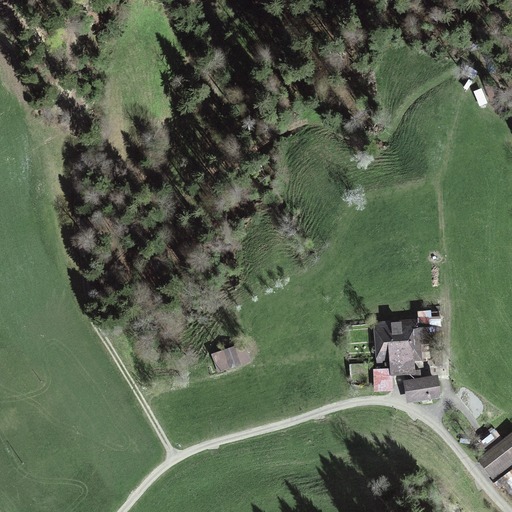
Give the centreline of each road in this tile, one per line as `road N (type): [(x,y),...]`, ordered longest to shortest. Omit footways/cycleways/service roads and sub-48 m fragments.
road 1 (track): [(102,0),(80,119),(76,213),(88,302),(176,458)]
road 2 (unclassified): [(120,511),(161,469),(194,449),(371,400),(404,406),(440,428),(511,511)]
